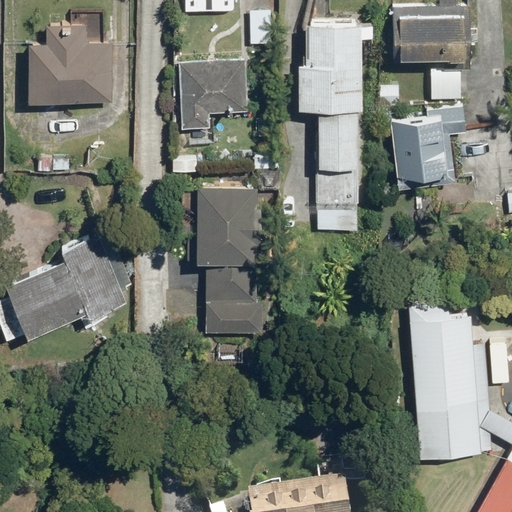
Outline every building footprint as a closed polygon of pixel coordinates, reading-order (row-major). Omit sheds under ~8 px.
[(437,0),(438,2),(391,2),(386,25),(391,63),(466,63),(465,0),(437,0)] [(271,8),(249,8),(248,41),(270,41),(271,8)] [(359,104),(359,18),(303,18),(303,58),(295,58),(295,104),(316,104),(316,162),(356,162),(356,104),(359,104)] [(44,39),(26,39),(26,98),(111,99),(111,40),(85,39),(85,21),(44,21),(44,39)] [(244,54),(177,58),(180,125),(208,123),(208,109),(247,107),(244,54)] [(460,65),(427,63),(426,95),(459,96),(460,65)] [(426,116),(388,120),(395,183),(453,177),(447,130),(464,128),(461,100),(425,104),(426,116)] [(255,180),(195,180),(195,183),(180,182),(179,230),(185,230),(185,257),(205,258),(205,328),(261,328),(262,298),(255,297),(256,238),(258,238),(258,200),(255,200),(255,180)] [(62,255),(2,279),(23,332),(78,311),(84,326),(107,315),(105,308),(125,300),(121,289),(127,286),(126,283),(131,281),(109,226),(59,246),(62,255)] [(483,448),(478,323),(417,325),(423,450),(483,448)] [(511,511),(511,447),(476,511),(511,511)] [(339,481),(245,495),(245,511),(345,511),(340,481),(339,481)]
